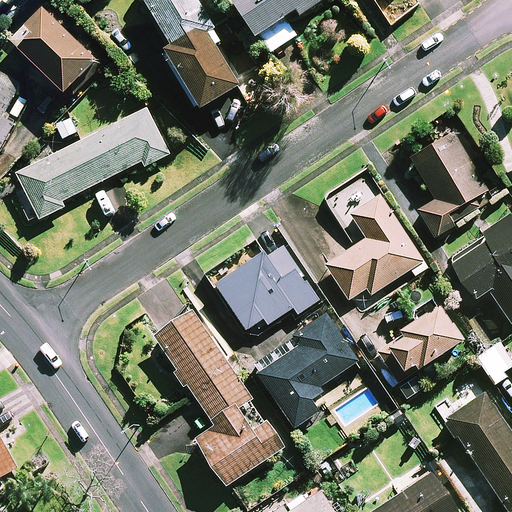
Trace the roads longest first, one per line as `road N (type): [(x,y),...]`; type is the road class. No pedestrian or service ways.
road 1 (residential): [(511,5),(28,337)]
road 2 (residential): [(28,337),(146,511)]
